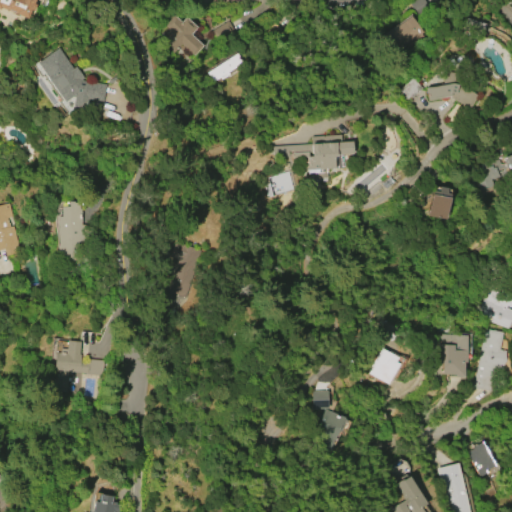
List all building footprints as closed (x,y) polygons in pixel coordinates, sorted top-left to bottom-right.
[(0,0),(34,0),(28,18),(17,14),(18,13),(0,6),(0,0)] [(190,34),(196,28),(184,17),(179,22),(172,16),(161,29),(163,31),(159,35),(163,38),(159,42),(172,54),(181,44),(193,56),(202,46),(190,34)] [(423,34),(408,16),(383,37),(399,55),(423,34)] [(465,18),(485,24),(482,33),(463,27),(465,18)] [(80,81),(83,79),(74,67),(72,69),(58,48),(36,63),(64,103),(72,98),(72,104),(88,106),(103,95),(104,85),(80,81)] [(205,73),(235,53),(241,63),(226,73),(227,75),(220,80),(218,78),(211,82),(205,73)] [(461,86),(476,95),(468,109),(447,97),(426,100),(424,88),(441,85),(442,73),(462,76),(461,86)] [(395,92),(410,78),(421,89),(406,104),(395,92)] [(270,146),(310,144),(310,137),(339,135),(339,142),(350,142),(351,153),(335,155),(335,157),(332,157),(333,168),(324,169),(325,181),(307,182),(306,158),(292,159),(291,151),(287,151),(287,157),(271,158),(270,146)] [(511,157),(473,162),(477,195),(493,193),(492,176),(511,173),(511,157)] [(266,197),(291,191),(287,172),(262,178),(266,197)] [(444,220),(426,216),(430,190),(437,191),(438,187),(446,189),(445,194),(448,194),(444,220)] [(57,257),(57,217),(60,217),(60,206),(68,206),(68,202),(73,202),(73,203),(79,203),(79,209),(81,209),(82,261),(63,261),(63,257),(57,257)] [(0,206),(9,204),(12,218),(7,219),(9,227),(14,226),(20,253),(5,256),(4,249),(0,249),(0,206)] [(198,249),(186,291),(167,285),(174,258),(168,256),(172,242),(198,249)] [(511,313),(506,328),(477,317),(488,289),(503,295),(511,295),(511,313)] [(484,329),(502,332),(498,348),(503,349),(499,368),(494,367),(489,391),(472,387),(484,329)] [(437,333),(467,335),(464,366),(462,366),(462,378),(454,377),(454,375),(440,374),(441,364),(435,364),(437,333)] [(50,392),(51,379),(55,379),(56,372),(52,371),(54,353),(60,353),(60,351),(59,351),(59,348),(65,349),(66,341),(79,342),(77,354),(79,355),(79,362),(86,363),(87,360),(101,361),(99,377),(67,373),(65,394),(50,392)] [(366,373),(380,349),(396,357),(393,362),(397,364),(385,384),(366,373)] [(310,393),(326,393),(326,408),(310,409),(310,393)] [(343,418),(328,453),(308,445),(323,410),(343,418)] [(478,477),(464,452),(471,448),(471,447),(480,442),(494,466),(485,471),(486,473),(478,477)] [(456,463),(469,511),(451,511),(450,505),(446,506),(436,468),(456,463)] [(411,475),(421,491),(418,493),(425,504),(420,507),(423,511),(393,511),(391,509),(404,500),(394,484),(402,479),(403,480),(411,475)] [(91,511),(93,501),(97,502),(98,495),(110,497),(110,501),(118,503),(115,511),(91,511)]
